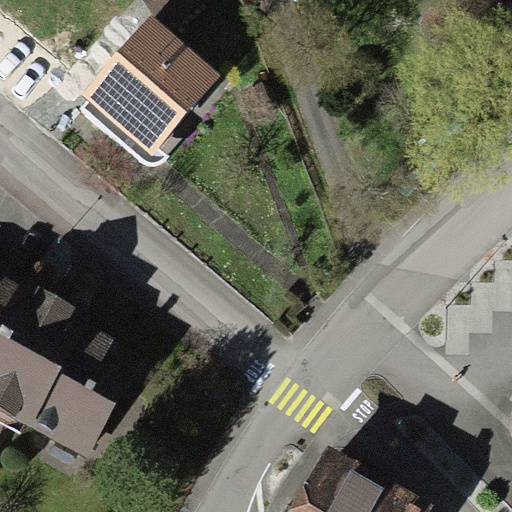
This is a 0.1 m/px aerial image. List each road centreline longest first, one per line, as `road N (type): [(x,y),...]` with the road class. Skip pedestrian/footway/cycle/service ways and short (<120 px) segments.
road 1 (residential): [(0,128),(312,376)]
road 2 (tertiary): [(312,376),(511,179)]
road 3 (residential): [(312,376),(447,511)]
road 4 (tertiary): [(229,511),(312,376)]
